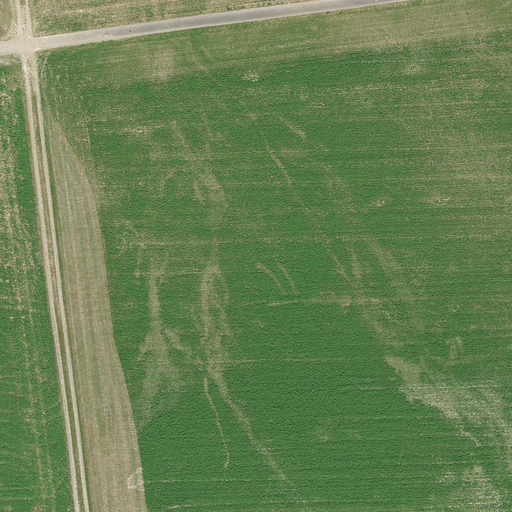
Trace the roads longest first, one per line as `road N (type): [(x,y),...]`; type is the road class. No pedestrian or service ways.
road 1 (track): [(81,511),(20,0)]
road 2 (track): [(366,0),(0,49)]
